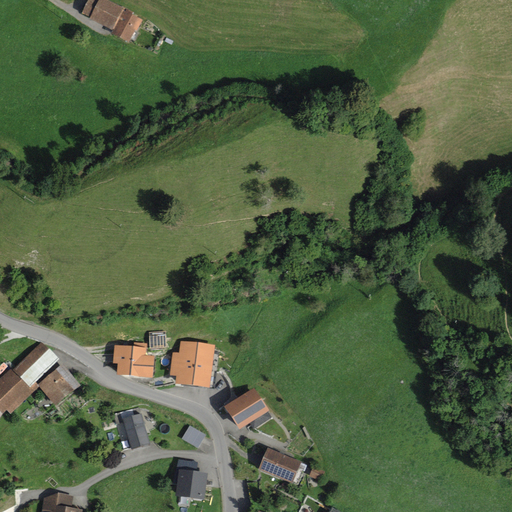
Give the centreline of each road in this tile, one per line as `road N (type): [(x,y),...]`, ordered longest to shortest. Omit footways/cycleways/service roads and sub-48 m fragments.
road 1 (unclassified): [(0,317),(208,418),(232,511)]
road 2 (track): [(223,456),(149,456),(82,487),(34,493),(17,511)]
